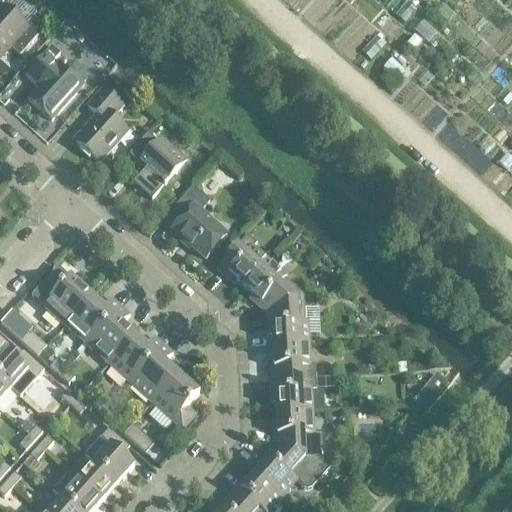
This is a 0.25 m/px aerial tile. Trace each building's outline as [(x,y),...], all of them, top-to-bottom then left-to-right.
[(0,0),(0,59),(9,49),(20,58),(42,33),(34,26),(27,26),(25,28),(11,16),(13,14),(12,7),(5,0),(0,0)] [(405,25),(415,13),(404,4),(394,16),(405,25)] [(447,23),(454,15),(443,4),(436,12),(447,23)] [(436,34),(423,21),(414,31),(427,44),(436,34)] [(420,42),(413,35),(405,44),(413,51),(420,42)] [(369,61),(385,46),(376,36),(360,52),(369,61)] [(52,123),(83,88),(60,67),(58,69),(46,58),(27,79),(39,90),(28,102),(52,123)] [(406,63),(400,58),(396,62),(402,67),(406,63)] [(403,72),(390,59),(381,69),(394,81),(403,72)] [(423,89),(433,79),(426,73),(417,83),(423,89)] [(98,165),(127,132),(113,120),(124,107),(105,90),(89,109),(99,118),(76,144),(98,165)] [(175,174),(182,166),(173,157),(176,154),(161,141),(158,145),(148,136),(129,157),(140,167),(142,164),(148,170),(133,186),(152,203),(177,175),(175,174)] [(505,170),(511,162),(511,159),(506,154),(498,164),(505,170)] [(206,262),(227,239),(200,215),(210,204),(193,189),(173,211),(184,220),(173,232),(206,262)] [(233,280),(245,291),(270,264),(254,250),(257,246),(247,237),(217,271),(229,283),(233,280)] [(270,264),(245,291),(261,305),(266,316),(304,298),(285,281),(286,279),(270,264)] [(44,309),(66,329),(92,299),(70,280),(44,309)] [(304,298),(266,316),(272,327),(273,349),(309,347),(308,324),(306,324),(304,298)] [(92,299),(66,329),(87,348),(121,310),(112,302),(104,311),(92,299)] [(121,310),(87,348),(109,367),(135,338),(122,327),(130,318),(121,310)] [(15,339),(37,359),(46,349),(24,330),(15,339)] [(135,338),(109,367),(130,386),(164,348),(155,340),(147,349),(135,338)] [(309,347),(273,349),(274,365),(269,366),(270,382),(315,380),(315,368),(310,368),(309,347)] [(164,348),(130,386),(151,406),(178,377),(165,365),(173,356),(164,348)] [(4,352),(0,356),(0,381),(11,392),(27,374),(36,382),(44,373),(23,354),(16,363),(4,352)] [(59,379),(65,372),(56,363),(50,370),(59,379)] [(59,379),(68,387),(74,380),(65,372),(59,379)] [(413,401),(425,412),(449,384),(437,373),(413,401)] [(178,377),(151,406),(173,425),(199,396),(178,377)] [(315,380),(270,382),(271,399),(276,399),(276,416),(312,414),(311,392),(316,392),(315,380)] [(0,404),(11,392),(0,381),(0,404)] [(71,409),(77,402),(67,394),(61,400),(71,409)] [(80,417),(86,411),(77,402),(71,409),(80,417)] [(102,417),(108,411),(98,402),(92,408),(102,417)] [(111,425),(117,419),(108,411),(102,417),(111,425)] [(312,414),(276,416),(278,437),(273,449),(325,468),(324,436),(314,436),(312,414)] [(124,436),(145,456),(154,446),(133,426),(124,436)] [(27,439),(33,444),(42,435),(36,430),(27,439)] [(110,448),(94,466),(117,488),(134,469),(122,458),(130,450),(109,431),(101,440),(110,448)] [(19,448),(25,454),(33,444),(27,439),(19,448)] [(38,448),(45,454),(53,445),(46,439),(38,448)] [(38,448),(30,458),(36,464),(45,454),(38,448)] [(325,468),(273,449),(269,460),(255,476),(282,500),(296,484),(303,491),(308,492),(311,491),(331,469),(325,468)] [(0,478),(1,480),(9,471),(3,465),(0,469),(0,478)] [(94,466),(78,484),(101,505),(117,488),(94,466)] [(6,484),(13,490),(21,481),(14,475),(6,484)] [(271,511),(282,500),(255,476),(244,488),(240,485),(229,498),(244,511),(271,511)] [(6,484),(0,490),(0,496),(4,500),(13,490),(6,484)] [(78,484),(61,502),(72,511),(95,511),(101,505),(78,484)] [(244,511),(229,498),(217,510),(219,511),(244,511)] [(72,511),(61,502),(52,511),(72,511)]
